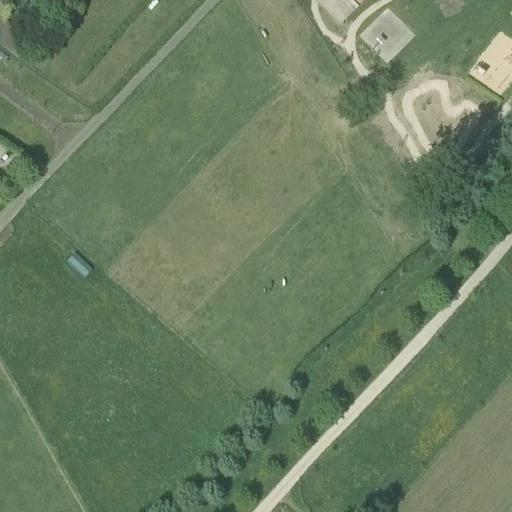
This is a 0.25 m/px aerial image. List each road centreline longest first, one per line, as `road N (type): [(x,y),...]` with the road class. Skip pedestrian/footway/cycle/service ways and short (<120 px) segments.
road 1 (track): [(480,274),(263,511)]
road 2 (unclassified): [(0,222),(214,0)]
